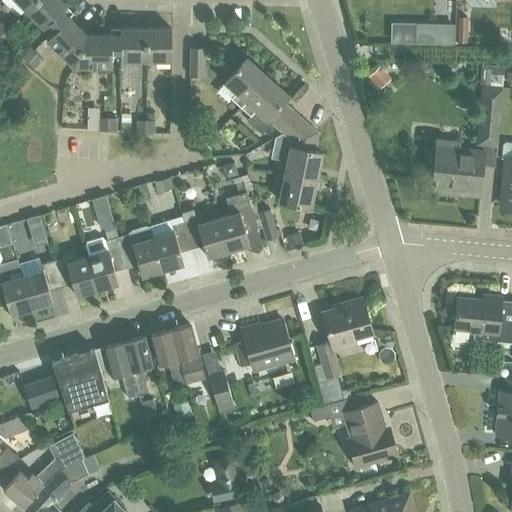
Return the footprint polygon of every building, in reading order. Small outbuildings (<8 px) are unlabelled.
[(15,0),(24,9),(33,0),(15,0)] [(65,4),(61,0),(33,0),(24,9),(42,27),(49,20),(65,4)] [(65,4),(49,20),(56,27),(45,38),(73,65),(87,34),(70,16),(73,12),(65,4)] [(458,16),(457,41),(467,42),(468,16),(458,16)] [(0,36),(0,37),(9,27),(3,21),(0,23),(0,36)] [(435,23),(435,43),(455,44),(455,24),(435,23)] [(9,27),(0,37),(6,43),(16,34),(9,27)] [(145,27),(120,28),(120,50),(120,60),(145,59),(145,27)] [(171,27),(145,27),(145,59),(171,59),(171,27)] [(111,33),(87,34),(73,65),(111,65),(111,50),(120,50),(120,28),(111,28),(111,33)] [(29,61),(38,53),(32,46),(23,55),(29,61)] [(202,75),(203,46),(191,46),(191,75),(202,75)] [(38,53),(29,61),(35,68),(45,59),(38,53)] [(225,82),(221,86),(232,97),(241,105),(267,75),(247,57),(225,82)] [(435,150),(432,189),(451,191),(452,185),(482,187),(484,165),(485,149),(498,150),(498,143),(501,119),(505,67),(482,66),(476,148),(461,147),(461,153),(435,150)] [(370,76),(378,86),(388,77),(380,67),(370,76)] [(289,94),(267,75),(241,105),(251,113),(255,109),(266,118),(282,132),(286,129),(304,118),(284,100),(289,94)] [(123,113),(123,122),(132,122),(132,113),(123,113)] [(109,130),(109,117),(99,117),(99,130),(109,130)] [(109,117),(109,130),(119,130),(119,117),(109,117)] [(286,129),(282,132),(292,141),(288,159),(281,158),(278,170),(317,179),(322,151),(315,149),(319,131),(304,118),(286,129)] [(148,133),(148,119),(139,119),(139,132),(148,133)] [(148,119),(148,133),(157,133),(157,119),(148,119)] [(203,144),(209,137),(199,128),(193,135),(203,144)] [(503,156),(507,157),(504,191),(508,191),(506,207),(511,207),(511,141),(507,141),(504,145),(503,156)] [(317,179),(278,170),(276,183),(282,184),(279,199),(311,205),(317,179)] [(231,214),(219,217),(229,250),(244,246),(261,252),(266,246),(260,227),(263,227),(247,174),(242,175),(247,191),(226,197),(231,214)] [(170,179),(154,184),(157,196),(173,192),(170,179)] [(87,243),(85,248),(88,256),(97,289),(119,282),(115,270),(127,267),(119,238),(114,223),(106,194),(92,198),(101,227),(105,226),(109,241),(106,242),(102,239),(87,243)] [(194,209),(182,212),(192,247),(204,244),(208,256),(229,250),(219,217),(198,224),(194,209)] [(267,239),(279,236),(271,209),(259,212),(267,239)] [(174,231),(154,237),(164,269),(184,263),(180,251),(192,247),(182,212),(181,213),(184,221),(172,225),(174,231)] [(38,215),(27,218),(29,226),(31,232),(43,229),(39,215),(38,215)] [(130,234),(119,238),(127,267),(138,263),(142,275),(164,269),(154,237),(151,226),(130,232),(130,234)] [(300,231),(288,234),(292,248),(304,245),(300,231)] [(64,257),(52,260),(60,287),(72,283),(76,295),(97,289),(88,256),(76,259),(74,254),(64,257)] [(43,269),(22,275),(32,308),(53,302),(49,290),(60,287),(52,260),(41,263),(43,269)] [(0,304),(7,302),(11,314),(32,308),(22,275),(10,279),(5,261),(0,262),(0,304)] [(511,341),(511,300),(503,300),(503,296),(483,294),(483,298),(457,296),(454,329),(479,332),(478,338),(511,341)] [(324,403),(328,402),(344,398),(337,373),(340,372),(334,349),(347,345),(345,338),(372,331),(363,297),(343,303),(344,306),(323,312),(331,341),(317,345),(322,363),(313,365),(324,403)] [(257,367),(295,356),(290,341),(293,335),(288,332),(284,317),(260,324),(260,322),(240,328),(243,341),(234,343),(241,365),(255,361),(257,367)] [(171,328),(185,382),(195,380),(204,377),(203,371),(190,323),(171,328)] [(185,382),(171,328),(152,333),(160,364),(169,361),(175,385),(185,382)] [(124,340),(138,395),(149,392),(143,369),(152,367),(144,335),(124,340)] [(124,340),(95,348),(103,381),(114,378),(122,375),(128,398),(138,395),(124,340)] [(103,381),(95,348),(53,361),(75,430),(112,413),(103,381)] [(281,383),(297,379),(294,369),(278,373),(281,383)] [(234,405),(224,370),(209,374),(219,409),(234,405)] [(53,374),(25,384),(33,407),(61,398),(53,374)] [(500,391),(496,435),(511,436),(511,378),(507,378),(506,391),(500,391)] [(324,403),(310,408),(314,420),(332,415),(332,417),(345,414),(352,436),(354,435),(363,465),(399,454),(394,434),(390,436),(379,401),(355,408),(351,396),(344,398),(328,402),(324,403)] [(147,419),(157,416),(153,399),(143,402),(147,419)] [(189,400),(174,404),(178,418),(192,414),(189,400)] [(0,452),(2,450),(0,448),(0,441),(3,438),(4,439),(28,429),(23,415),(0,424),(0,452)] [(62,422),(65,431),(74,427),(70,418),(62,422)] [(221,427),(214,429),(216,437),(224,435),(221,427)] [(19,472),(4,489),(24,508),(41,486),(42,487),(59,473),(63,468),(64,469),(86,458),(80,447),(73,434),(50,445),(56,457),(35,476),(32,474),(28,478),(19,472)] [(148,435),(137,439),(140,450),(151,446),(148,435)] [(41,486),(24,508),(28,511),(60,511),(52,504),(66,489),(64,486),(84,476),(79,465),(59,473),(42,487),(41,486)] [(236,487),(234,477),(221,480),(221,483),(217,484),(219,491),(221,499),(238,495),(236,487)] [(107,491),(92,507),(88,503),(79,511),(124,511),(122,510),(124,508),(107,491)] [(417,511),(412,493),(353,509),(354,511),(417,511)] [(245,500),(218,509),(219,511),(248,511),(245,500)]
